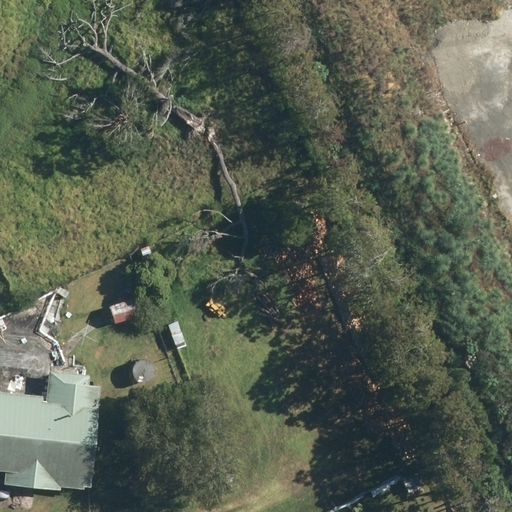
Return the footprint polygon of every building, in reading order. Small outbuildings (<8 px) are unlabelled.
[(152,260),(146,243),(137,246),(143,263),(152,260)] [(138,294),(106,304),(112,322),(144,312),(138,294)] [(174,319),(164,323),(171,339),(181,335),(174,319)] [(38,400),(39,394),(0,390),(0,482),(56,488),(56,485),(79,487),(79,485),(87,485),(96,384),(85,383),(86,373),(46,369),(43,401),(38,400)] [(233,469),(222,472),(228,489),(239,486),(233,469)] [(414,470),(399,477),(406,492),(421,484),(414,470)]
